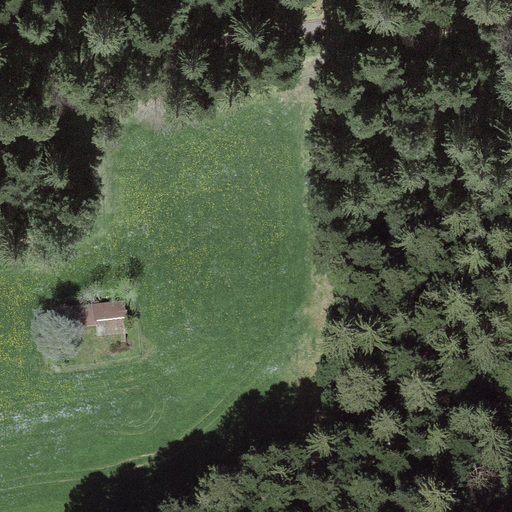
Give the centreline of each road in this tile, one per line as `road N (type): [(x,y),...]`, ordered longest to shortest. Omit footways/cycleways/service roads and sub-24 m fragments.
road 1 (track): [(0,98),(237,39),(511,1)]
road 2 (track): [(169,511),(418,360),(511,317)]
